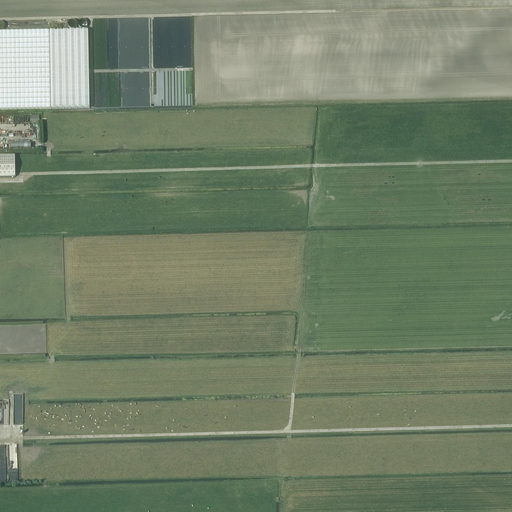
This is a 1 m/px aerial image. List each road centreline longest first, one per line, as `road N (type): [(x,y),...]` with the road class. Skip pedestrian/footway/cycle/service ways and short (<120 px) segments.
road 1 (track): [(511,165),(0,180)]
road 2 (track): [(0,19),(511,8)]
